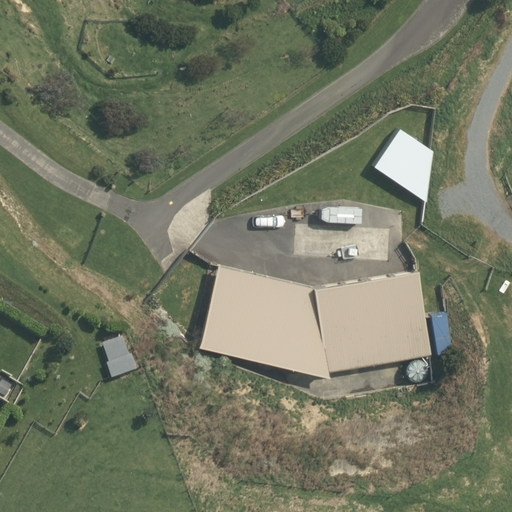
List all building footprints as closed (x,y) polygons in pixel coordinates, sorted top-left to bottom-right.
[(416,139),(401,128),(374,164),(390,175),(416,139)] [(398,207),(358,202),(355,223),(395,228),(398,207)] [(197,347),(326,377),(325,371),(430,354),(417,271),(313,288),(215,265),(215,266),(197,347)] [(452,313),(433,315),(438,355),(457,353),(452,313)] [(131,334),(102,340),(110,380),(139,374),(131,334)] [(406,363),(403,368),(403,374),(406,379),(410,382),(415,383),(421,382),(425,379),(427,374),(427,368),(425,363),(421,360),(415,359),(410,360),(406,363)]
